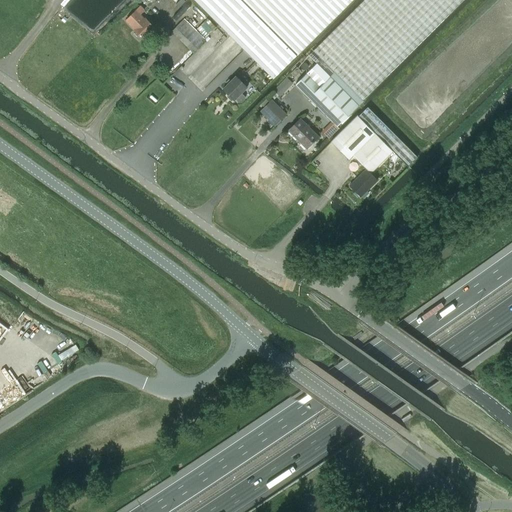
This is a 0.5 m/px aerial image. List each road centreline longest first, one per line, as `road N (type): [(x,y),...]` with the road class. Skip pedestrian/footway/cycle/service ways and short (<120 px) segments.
road 1 (motorway): [(511,265),(151,511)]
road 2 (unclassified): [(332,293),(238,249),(0,78)]
road 3 (motorway): [(214,511),(511,309)]
road 4 (tertiary): [(249,336),(173,270),(0,145)]
road 5 (tertiary): [(454,510),(418,462),(249,336)]
road 6 (unclassified): [(332,293),(511,148)]
road 7 (unclassified): [(511,424),(332,293)]
road 8 (unclassified): [(187,388),(126,342),(0,270)]
road 9 (unclassified): [(187,388),(87,371),(0,425)]
